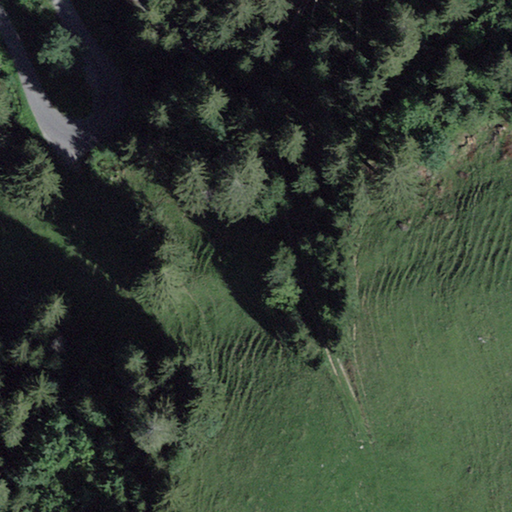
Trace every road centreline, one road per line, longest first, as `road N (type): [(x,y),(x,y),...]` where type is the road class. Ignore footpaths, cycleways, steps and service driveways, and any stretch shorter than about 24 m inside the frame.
road 1 (track): [(376,511),(360,422),(303,298),(265,114),(203,45),(148,0)]
road 2 (track): [(69,0),(107,62),(116,100),(95,130),(78,135),(49,117),(0,6)]
